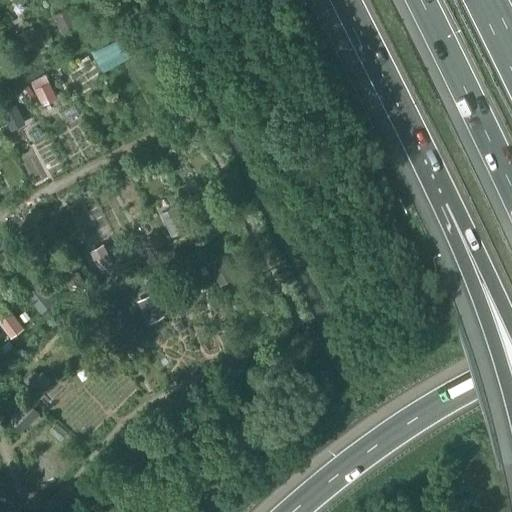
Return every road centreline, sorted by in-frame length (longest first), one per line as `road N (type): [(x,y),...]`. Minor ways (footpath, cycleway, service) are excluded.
road 1 (motorway): [(511,366),(359,456),(293,511)]
road 2 (motorway): [(345,0),(449,202)]
road 3 (motorway): [(418,0),(511,191)]
road 4 (motorway): [(449,202),(511,399)]
road 5 (motorway): [(449,202),(511,329)]
